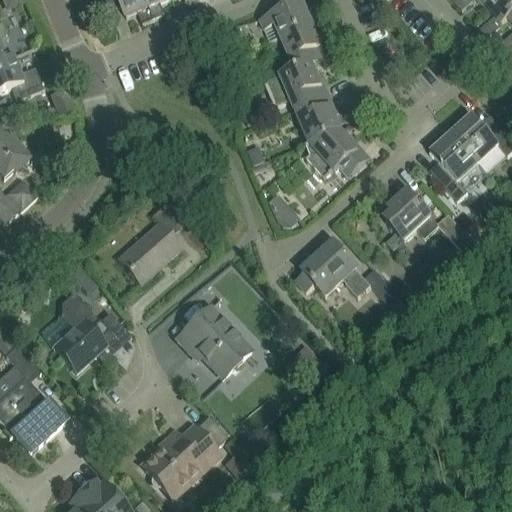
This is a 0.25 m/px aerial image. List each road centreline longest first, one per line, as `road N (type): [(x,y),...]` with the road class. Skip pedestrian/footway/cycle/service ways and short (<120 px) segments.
road 1 (residential): [(0,270),(68,204),(94,160),(100,114),(85,70)]
road 2 (residential): [(155,385),(26,503),(0,473)]
road 3 (residential): [(269,274),(405,151),(402,129)]
road 4 (residential): [(402,129),(480,59),(426,0)]
road 5 (residential): [(85,70),(252,0)]
road 6 (residential): [(402,129),(339,0)]
